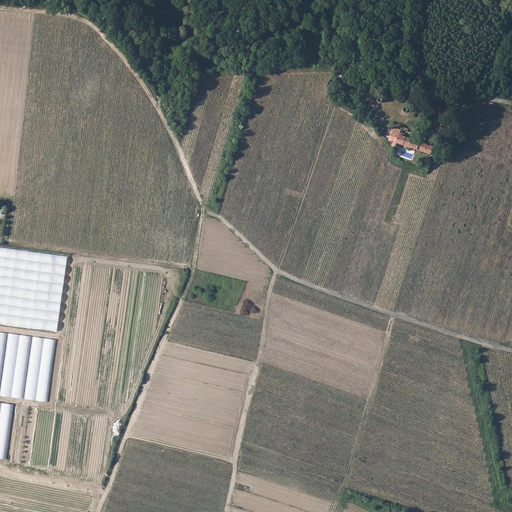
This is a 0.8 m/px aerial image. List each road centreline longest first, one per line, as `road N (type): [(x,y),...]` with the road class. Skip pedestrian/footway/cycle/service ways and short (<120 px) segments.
road 1 (track): [(511,349),(275,271),(202,205)]
road 2 (track): [(202,205),(185,291),(99,511)]
road 3 (track): [(227,511),(275,271)]
road 4 (track): [(160,117),(90,26),(0,8)]
road 5 (track): [(334,511),(392,314)]
